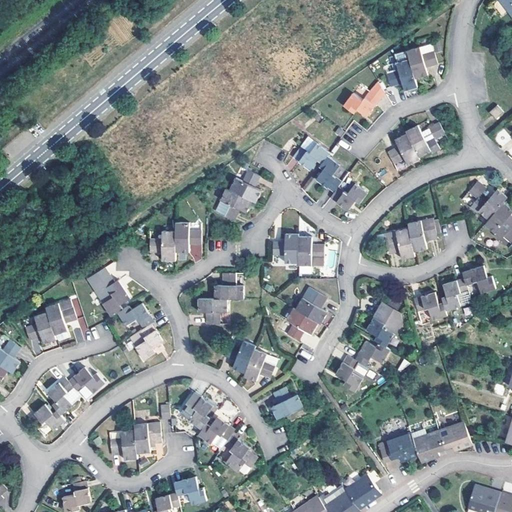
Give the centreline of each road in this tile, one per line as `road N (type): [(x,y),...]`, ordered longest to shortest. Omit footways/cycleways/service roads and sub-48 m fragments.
road 1 (track): [(0,313),(456,1),(470,2)]
road 2 (tertiary): [(0,189),(227,0)]
road 3 (residential): [(485,154),(409,185),(357,239)]
road 4 (residential): [(511,465),(447,463),(376,511)]
road 5 (residential): [(74,442),(125,483),(144,481),(182,450)]
road 6 (residential): [(74,442),(115,401),(182,371)]
road 7 (residential): [(0,411),(47,360),(103,340)]
road 8 (residential): [(351,264),(401,277),(436,267),(462,245)]
road 9 (residential): [(182,371),(236,394),(272,445)]
